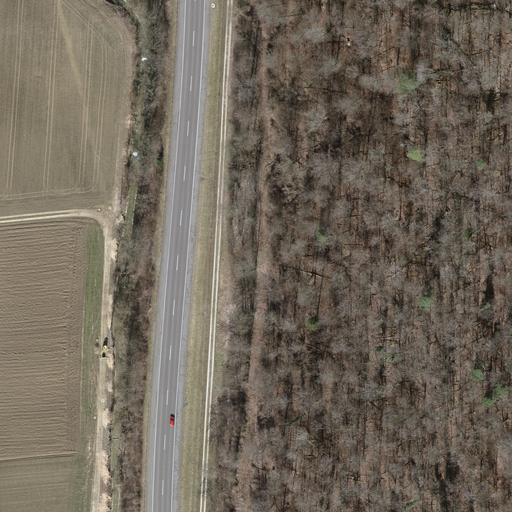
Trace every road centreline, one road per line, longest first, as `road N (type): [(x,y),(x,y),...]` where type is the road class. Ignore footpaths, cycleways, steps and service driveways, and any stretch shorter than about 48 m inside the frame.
road 1 (trunk): [(195,0),(163,511)]
road 2 (track): [(206,511),(226,0)]
road 3 (track): [(96,511),(107,224),(86,212),(0,219)]
